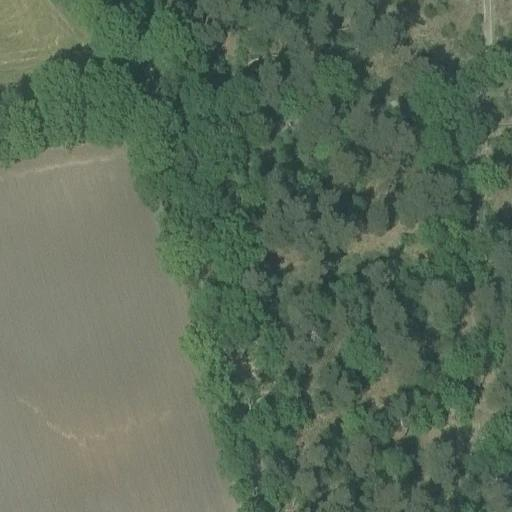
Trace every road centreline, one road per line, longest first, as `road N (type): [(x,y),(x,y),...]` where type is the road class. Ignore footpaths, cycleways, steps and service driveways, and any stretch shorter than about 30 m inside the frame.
road 1 (track): [(258,511),(160,128)]
road 2 (track): [(511,413),(468,409),(481,113)]
road 3 (track): [(160,128),(481,113)]
road 4 (track): [(0,134),(160,128)]
